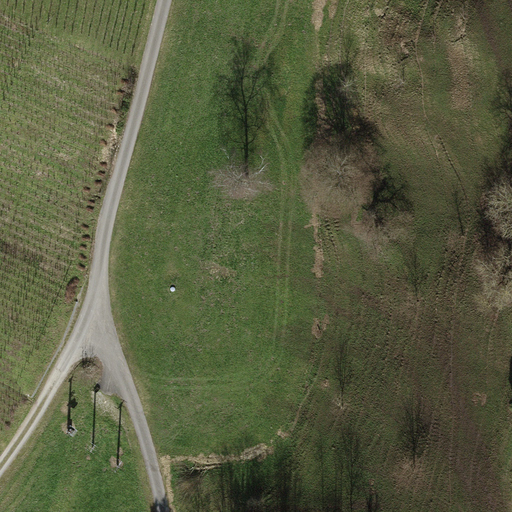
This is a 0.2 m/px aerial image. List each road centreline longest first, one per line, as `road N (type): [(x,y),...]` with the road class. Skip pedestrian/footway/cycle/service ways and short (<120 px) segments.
road 1 (unclassified): [(167,0),(110,213),(96,323)]
road 2 (track): [(96,323),(161,511)]
road 3 (track): [(96,323),(0,462)]
